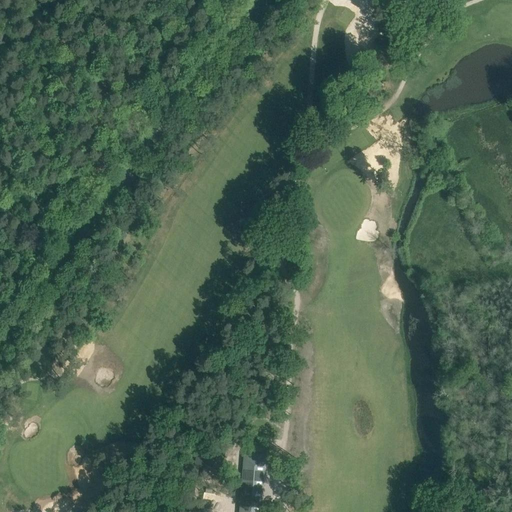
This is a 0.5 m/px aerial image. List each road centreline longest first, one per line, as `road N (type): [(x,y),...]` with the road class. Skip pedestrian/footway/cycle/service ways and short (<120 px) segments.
road 1 (track): [(325,0),(308,143),(293,187),(290,249),(298,290),(282,511)]
road 2 (secondary): [(0,347),(262,0)]
